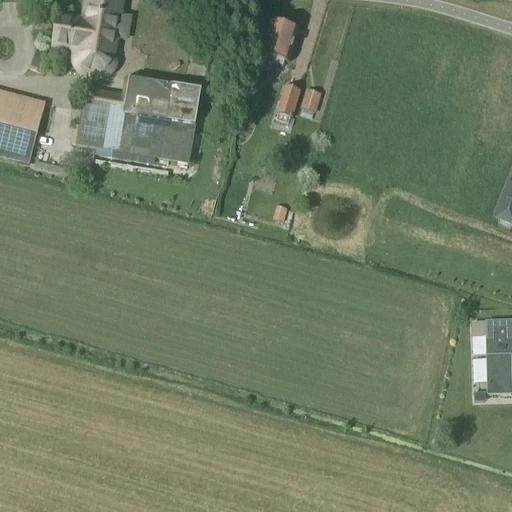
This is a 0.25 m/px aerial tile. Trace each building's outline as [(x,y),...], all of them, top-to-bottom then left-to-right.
[(56,33),(53,49),(78,53),(69,59),(69,60),(69,61),(69,62),(70,63),(70,64),(70,65),(70,66),(70,67),(71,68),(71,69),(71,70),(72,70),(72,71),(73,72),(73,73),(73,74),(74,74),(75,75),(75,76),(76,76),(76,77),(77,78),(78,78),(78,79),(79,79),(80,80),(81,81),(82,81),(83,82),(84,82),(84,83),(85,83),(86,83),(87,84),(88,84),(89,84),(90,84),(91,85),(92,85),(93,85),(94,85),(95,85),(96,85),(97,85),(98,84),(99,84),(100,84),(101,84),(102,84),(103,83),(104,83),(105,82),(106,82),(107,82),(108,81),(109,80),(110,80),(110,79),(111,78),(112,78),(112,77),(113,77),(114,76),(114,75),(115,74),(116,73),(116,72),(117,71),(117,70),(118,69),(118,68),(118,67),(118,66),(118,65),(118,64),(117,63),(117,62),(117,61),(117,60),(116,59),(116,58),(116,57),(115,56),(115,55),(114,54),(114,53),(114,52),(115,39),(126,41),(127,33),(129,21),(119,19),(121,7),(88,2),(83,24),(58,21),(56,33)] [(271,25),(268,33),(261,58),(273,61),(272,66),(282,69),(284,64),(287,65),(296,33),(271,25)] [(43,78),(51,59),(36,53),(28,73),(43,78)] [(130,83),(127,100),(84,93),(75,144),(119,151),(189,162),(200,95),(130,83)] [(284,90),(276,118),(291,122),(299,95),(284,90)] [(306,92),(300,112),(302,113),(300,119),(311,122),(313,116),(315,117),(321,97),(306,92)] [(0,161),(25,169),(40,114),(0,102),(0,161)] [(506,183),(492,221),(511,227),(511,175),(509,184),(506,183)] [(276,209),(272,223),(283,226),(287,212),(276,209)] [(511,325),(485,327),(470,327),(471,340),(486,340),(487,398),(511,397),(509,347),(511,347),(511,325)]
